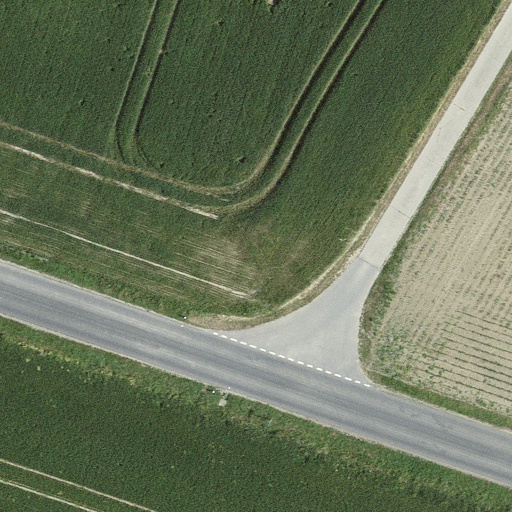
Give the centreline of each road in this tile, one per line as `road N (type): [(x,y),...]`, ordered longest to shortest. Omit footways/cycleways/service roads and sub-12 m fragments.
road 1 (tertiary): [(0,291),(511,463)]
road 2 (track): [(292,389),(511,30)]
